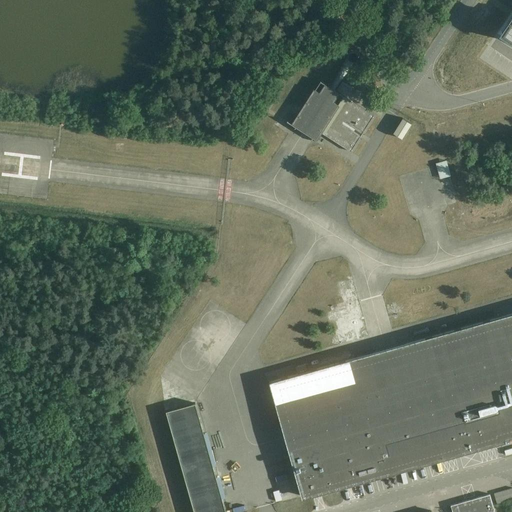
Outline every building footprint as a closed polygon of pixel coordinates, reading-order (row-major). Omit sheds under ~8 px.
[(511,18),(502,33),(511,40),(511,18)] [(337,90),(346,96),(352,88),(342,81),(337,90)] [(289,118),(286,121),(287,122),(287,121),(322,143),(321,143),(322,144),(322,143),(324,140),(323,140),(322,142),(316,139),(320,132),(351,151),(374,115),(346,97),(344,96),(339,93),(338,93),(336,91),(335,90),(329,87),(327,86),(326,85),(325,84),(321,90),(323,91),(321,94),(319,92),(315,90),(302,109),(293,124),(287,121),(289,118)] [(262,106),(267,109),(274,99),(269,96),(262,106)] [(307,101),(304,100),(300,97),(297,102),(303,106),(307,101)] [(411,123),(403,118),(393,133),(402,138),(411,123)] [(302,496),(511,436),(511,313),(269,382),(302,496)] [(309,370),(307,364),(296,367),(298,373),(309,370)] [(195,511),(227,511),(196,402),(167,411),(195,511)] [(452,511),(494,511),(490,494),(451,505),(452,511)]
